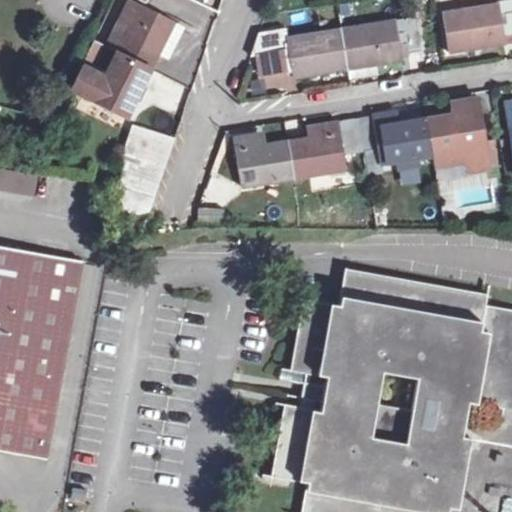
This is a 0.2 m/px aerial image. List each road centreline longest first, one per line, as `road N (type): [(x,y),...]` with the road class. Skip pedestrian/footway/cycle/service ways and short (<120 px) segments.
road 1 (residential): [(511,71),(210,117)]
road 2 (residential): [(249,0),(210,117)]
